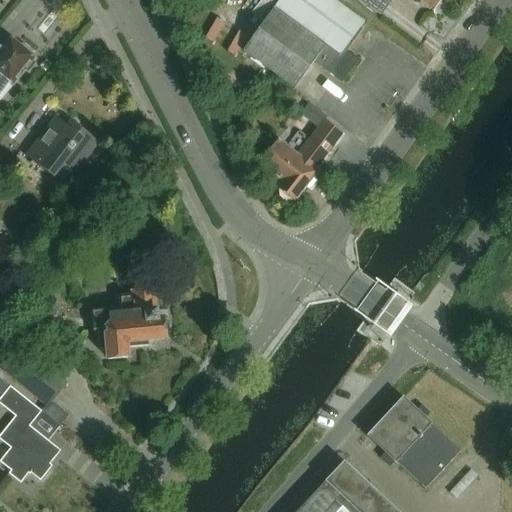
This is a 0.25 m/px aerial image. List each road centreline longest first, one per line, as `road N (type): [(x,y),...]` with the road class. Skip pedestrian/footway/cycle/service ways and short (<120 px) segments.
road 1 (tertiary): [(307,262),(246,228),(124,0)]
road 2 (tertiary): [(307,262),(497,0)]
road 3 (tertiary): [(123,511),(307,262)]
road 4 (residential): [(271,511),(421,336)]
road 5 (residential): [(421,336),(511,199)]
road 6 (residential): [(421,336),(307,262)]
